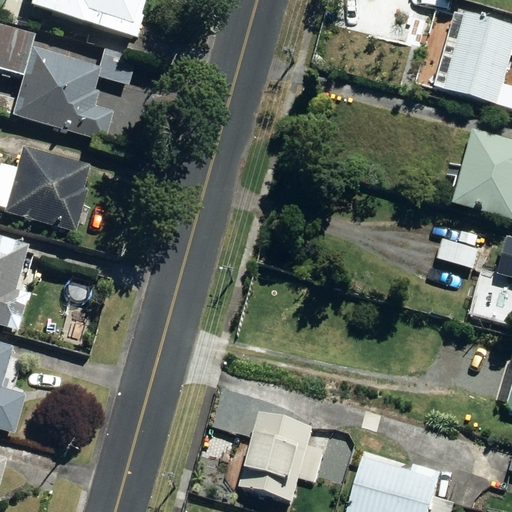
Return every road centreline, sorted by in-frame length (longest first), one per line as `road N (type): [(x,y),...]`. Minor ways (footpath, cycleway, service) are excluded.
road 1 (residential): [(115,511),(255,0)]
road 2 (unknown): [(116,381),(0,349)]
